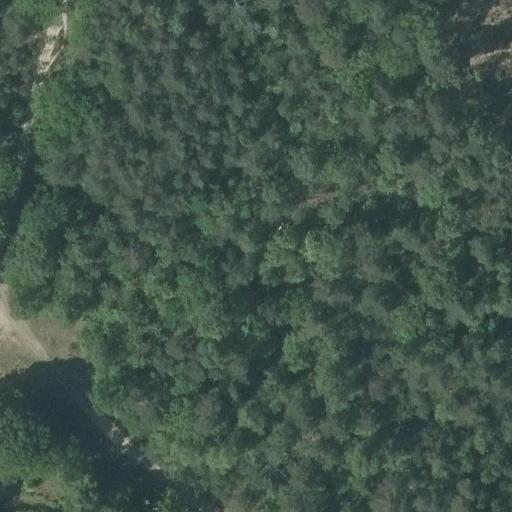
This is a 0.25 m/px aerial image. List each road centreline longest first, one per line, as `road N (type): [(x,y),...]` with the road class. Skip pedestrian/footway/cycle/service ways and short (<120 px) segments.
road 1 (track): [(0,294),(136,458),(208,511)]
road 2 (track): [(71,0),(0,219)]
